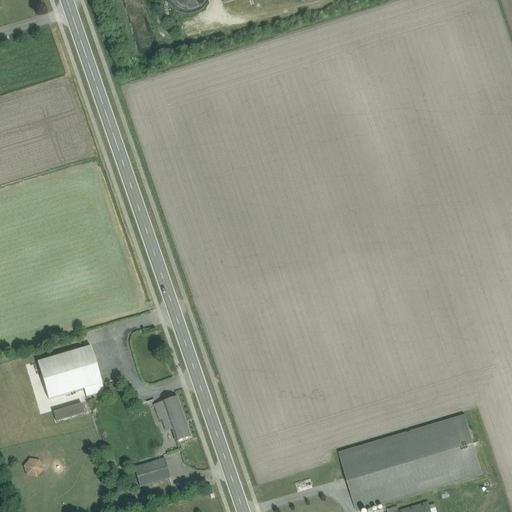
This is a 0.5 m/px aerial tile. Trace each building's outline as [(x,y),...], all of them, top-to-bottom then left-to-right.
[(167,0),(169,3),(174,8),(181,11),(188,11),(195,9),(201,5),(205,0),(167,0)] [(38,362),(48,400),(84,389),(86,397),(104,392),(91,347),(38,362)] [(154,405),(155,407),(160,420),(162,419),(166,431),(172,429),(176,442),(191,437),(176,397),(154,405)] [(468,416),(340,449),(356,511),(373,507),(370,497),(370,496),(369,490),(381,487),(383,494),(385,494),(386,501),(483,476),(468,416)] [(40,461),(30,459),(24,467),(27,476),(37,478),(43,471),(40,461)] [(140,487),(171,478),(164,459),(134,467),(140,487)] [(432,511),(430,501),(399,509),(398,506),(387,509),(387,511),(432,511)]
